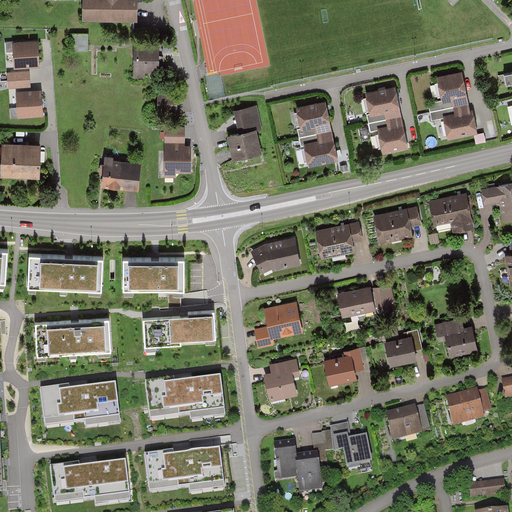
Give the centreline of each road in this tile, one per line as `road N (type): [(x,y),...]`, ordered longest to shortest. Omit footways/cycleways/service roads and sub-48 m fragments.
road 1 (residential): [(248,426),(490,366),(495,344),(483,265),(470,253),(233,293)]
road 2 (secondary): [(220,219),(511,152)]
road 3 (residential): [(511,44),(266,96)]
road 4 (residential): [(220,219),(174,0)]
road 5 (secondary): [(0,217),(89,224),(220,219)]
road 6 (residential): [(233,293),(248,426)]
